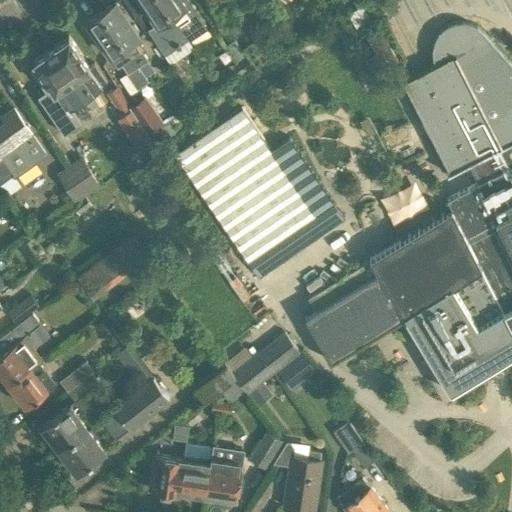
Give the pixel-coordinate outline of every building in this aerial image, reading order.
[(187,37),(161,0),(140,0),(156,23),(147,29),(170,63),(193,47),(187,38),(187,37)] [(181,0),(161,0),(187,37),(187,38),(206,25),(188,0),(182,0),(182,1),(181,0)] [(139,35),(115,1),(101,11),(145,76),(155,69),(134,38),(139,35)] [(145,76),(101,11),(86,20),(117,67),(121,64),(134,83),(145,76)] [(312,21),(307,21),(303,24),(303,28),(306,32),(311,32),(314,29),(315,25),(312,21)] [(316,309),(304,316),(330,359),(403,315),(447,386),(495,357),(499,362),(511,354),(511,63),(482,30),(477,26),(470,23),(463,22),(455,22),(448,25),(441,29),(436,35),(433,42),(432,50),(432,57),(435,64),(402,81),(403,82),(410,94),(409,94),(410,95),(416,107),(416,108),(417,108),(423,120),(422,120),(430,134),(436,145),(436,146),(436,147),(437,147),(443,158),(442,159),(443,160),(443,159),(449,171),(447,172),(447,174),(468,163),(478,183),(447,198),(451,208),(369,258),(370,258),(307,296),(316,309)] [(377,73),(399,60),(381,28),(368,36),(377,53),(368,58),(377,73)] [(70,106),(102,84),(106,81),(94,63),(89,66),(68,35),(33,59),(51,86),(37,95),(63,133),(81,121),(70,106)] [(254,66),(235,39),(225,45),(236,62),(232,66),(239,76),(254,66)] [(148,131),(131,105),(118,85),(106,93),(121,115),(118,117),(142,153),(157,142),(148,131)] [(146,95),(131,105),(148,131),(163,121),(146,95)] [(242,106),(174,152),(248,260),(315,214),(242,106)] [(34,137),(14,107),(1,116),(5,122),(0,125),(0,185),(6,195),(20,185),(12,174),(14,173),(10,167),(29,154),(21,143),(24,142),(25,143),(34,137)] [(82,156),(70,165),(87,189),(99,181),(82,156)] [(87,189),(70,165),(58,173),(75,197),(87,189)] [(92,203),(85,193),(71,203),(79,213),(92,203)] [(40,231),(32,237),(34,240),(40,241),(45,237),(40,231)] [(89,291),(144,255),(130,232),(74,268),(89,291)] [(173,254),(182,266),(193,259),(185,246),(173,254)] [(13,287),(2,272),(0,273),(0,287),(5,293),(13,287)] [(30,294),(7,312),(16,323),(39,305),(30,294)] [(0,373),(7,383),(37,359),(30,350),(39,342),(46,330),(32,312),(10,329),(18,339),(0,353),(0,373)] [(284,330),(231,370),(236,376),(248,391),(300,351),(284,330)] [(100,417),(94,422),(101,430),(107,426),(116,438),(169,397),(153,376),(128,343),(117,351),(142,384),(100,417)] [(300,351),(278,368),(292,387),(314,370),(300,351)] [(55,382),(37,359),(7,383),(25,406),(55,382)] [(67,390),(93,370),(86,360),(59,380),(67,390)] [(93,370),(67,390),(75,401),(81,396),(100,383),(92,372),(94,370),(93,370)] [(250,392),(260,405),(273,395),(263,382),(250,392)] [(81,396),(75,401),(70,404),(70,403),(40,426),(58,449),(88,427),(78,414),(89,406),(81,396)] [(220,411),(222,401),(212,399),(211,410),(220,411)] [(222,401),(220,411),(230,413),(231,402),(222,401)] [(359,459),(371,451),(356,430),(352,433),(345,424),(336,430),(343,439),(340,441),(348,453),(352,450),(359,459)] [(189,427),(175,425),(173,437),(187,439),(189,427)] [(88,427),(58,449),(76,473),(106,450),(88,427)] [(249,458),(263,466),(266,468),(281,443),(265,433),(254,450),(249,458)] [(321,451),(283,445),(281,450),(278,467),(289,468),(283,506),(314,510),(322,460),(320,459),(321,451)] [(209,460),(208,465),(204,495),(236,500),(243,454),(211,449),(209,460)] [(376,459),(371,451),(359,459),(364,467),(376,459)] [(179,491),(183,461),(156,457),(151,489),(178,494),(179,491)] [(183,461),(179,491),(204,495),(208,465),(183,461)] [(363,476),(350,485),(370,511),(390,511),(371,485),(370,486),(363,476)] [(370,511),(350,485),(337,495),(344,505),(348,511),(370,511)]
